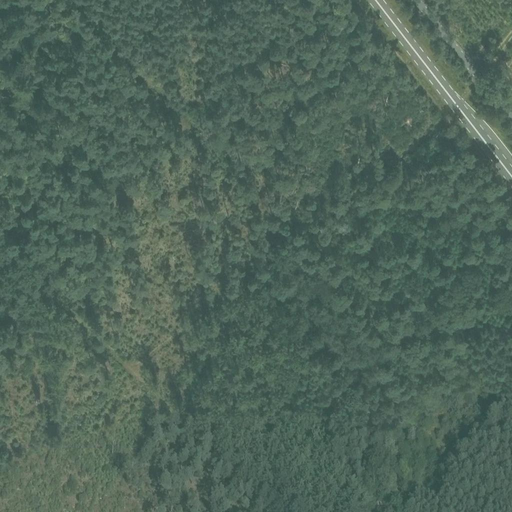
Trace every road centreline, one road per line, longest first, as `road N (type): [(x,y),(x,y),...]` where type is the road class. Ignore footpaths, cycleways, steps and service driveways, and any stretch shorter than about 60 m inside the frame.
road 1 (track): [(130,370),(452,113)]
road 2 (track): [(0,241),(269,511)]
road 3 (primary): [(511,177),(375,0)]
road 4 (unclassified): [(511,119),(415,0)]
